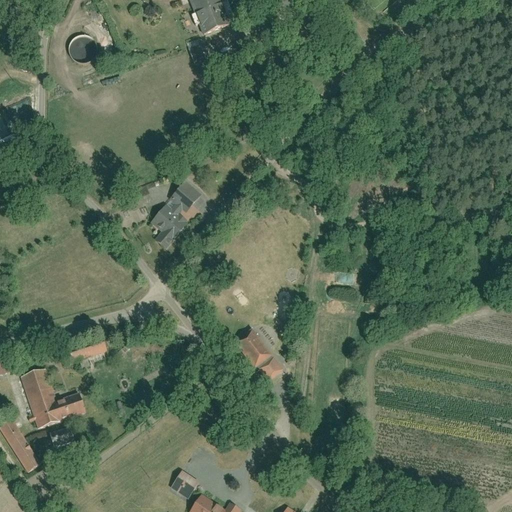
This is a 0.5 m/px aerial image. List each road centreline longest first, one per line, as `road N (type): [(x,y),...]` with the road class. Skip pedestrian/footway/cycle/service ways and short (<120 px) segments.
road 1 (residential): [(61,0),(43,39),(43,149),(159,289)]
road 2 (residential): [(159,289),(296,115),(368,43)]
road 3 (unclassified): [(200,339),(364,511)]
road 4 (residential): [(0,346),(126,316)]
